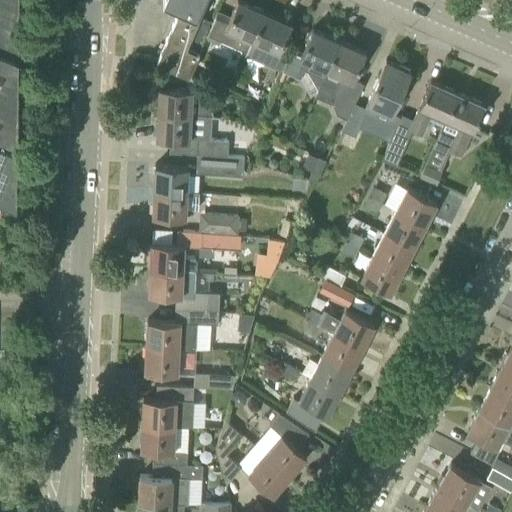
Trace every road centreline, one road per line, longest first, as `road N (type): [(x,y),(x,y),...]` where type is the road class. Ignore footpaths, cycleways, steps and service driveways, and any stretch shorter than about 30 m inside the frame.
road 1 (residential): [(91,0),(66,511)]
road 2 (residential): [(366,511),(397,473),(511,241)]
